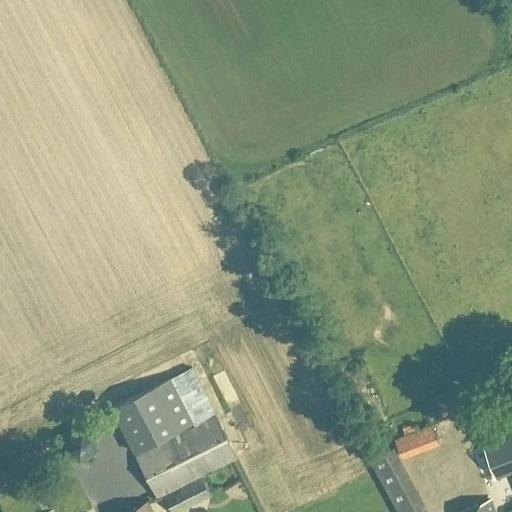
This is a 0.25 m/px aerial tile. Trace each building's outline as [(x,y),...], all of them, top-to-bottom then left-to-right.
[(209,399),(207,400),(191,368),(112,408),(136,453),(193,423),(195,426),(136,456),(158,499),(164,496),(172,511),(181,511),(213,497),(202,477),(240,458),(209,399)] [(440,415),(436,404),(425,408),(429,419),(440,415)] [(97,454),(98,437),(83,426),(67,434),(66,451),(81,461),(97,454)] [(405,436),(394,441),(400,456),(438,441),(432,426),(417,432),(405,436)] [(511,472),(511,439),(484,450),(495,479),(511,472)] [(394,447),(370,460),(378,475),(402,462),(394,447)] [(36,454),(6,465),(10,475),(39,463),(36,454)] [(283,485),(311,476),(303,454),(275,463),(283,485)] [(0,493),(13,486),(4,470),(0,472),(0,493)] [(495,511),(491,500),(460,511),(495,511)]
